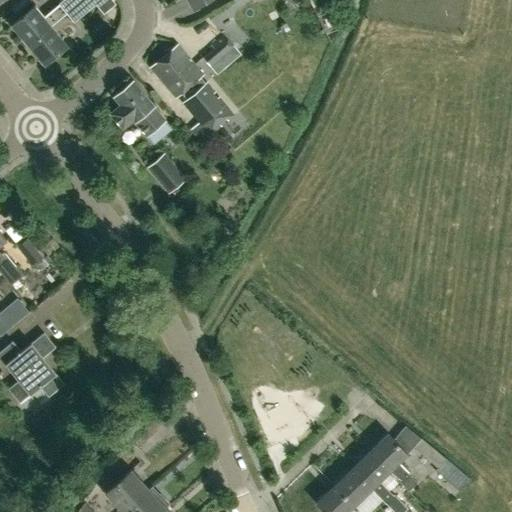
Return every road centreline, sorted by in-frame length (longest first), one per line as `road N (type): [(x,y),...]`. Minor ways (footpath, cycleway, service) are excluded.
road 1 (residential): [(247,511),(164,316),(111,228),(33,125)]
road 2 (residential): [(33,125),(133,45),(144,18),(141,0)]
road 3 (residential): [(355,396),(363,403),(254,511)]
